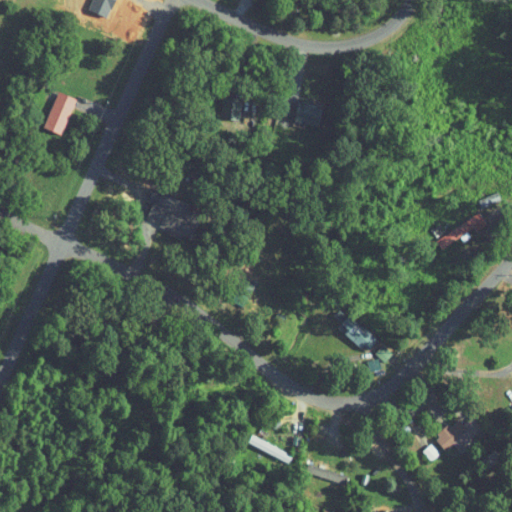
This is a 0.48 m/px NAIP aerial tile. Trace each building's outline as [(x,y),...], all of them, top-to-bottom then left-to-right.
[(59,90),(76,97),(61,132),(44,125),(59,90)] [(223,95),(240,97),(238,117),(221,116),(223,95)] [(317,107),(323,108),(319,123),(295,117),(299,102),(300,102),(301,99),(318,104),(317,107)] [(151,197),(155,189),(172,196),(169,205),(151,197)] [(479,198),(498,191),(501,198),(482,206),(479,198)] [(161,221),(147,216),(154,200),(185,212),(187,208),(201,213),(192,236),(182,233),(181,237),(170,233),(172,229),(160,224),(161,221)] [(469,216),(479,210),(487,223),(477,229),(469,216)] [(473,225),(441,247),(436,240),(469,218),(473,225)] [(439,224),(443,229),(435,234),(431,228),(439,224)] [(464,240),(461,235),(468,231),(471,236),(464,240)] [(399,256),(403,253),(408,259),(403,262),(399,256)] [(327,299),(331,292),(336,295),(332,302),(327,299)] [(334,315),(340,309),(347,315),(349,313),(377,338),(369,347),(364,342),(361,346),(337,326),(341,321),(334,315)] [(117,315),(155,336),(143,356),(105,334),(117,315)] [(375,352),(383,344),(392,352),(385,360),(375,352)] [(367,360),(378,357),(381,368),(370,370),(367,360)] [(438,432),(449,422),(452,425),(460,418),(464,423),(473,415),(483,427),(460,447),(455,442),(447,449),(438,438),(441,435),(438,432)] [(410,428),(402,435),(397,429),(405,422),(410,428)] [(249,441),(253,433),(293,454),(289,462),(249,441)] [(423,450),(430,443),(439,453),(432,460),(423,450)] [(302,456),(305,450),(310,451),(308,458),(302,456)] [(306,470),(309,462),(349,474),(346,483),(306,470)] [(338,494),(345,497),(343,503),(336,500),(338,494)]
